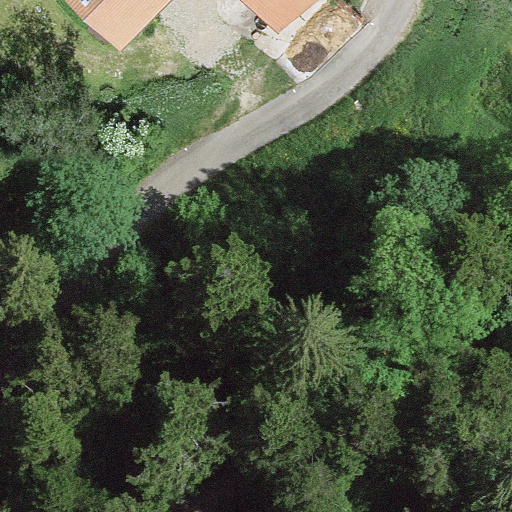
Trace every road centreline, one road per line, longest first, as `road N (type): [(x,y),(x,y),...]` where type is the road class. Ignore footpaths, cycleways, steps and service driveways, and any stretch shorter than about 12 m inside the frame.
road 1 (unclassified): [(408,0),(369,56),(315,105),(186,184),(108,245),(73,285),(0,405)]
road 2 (track): [(327,446),(511,388)]
road 3 (track): [(192,511),(327,446)]
